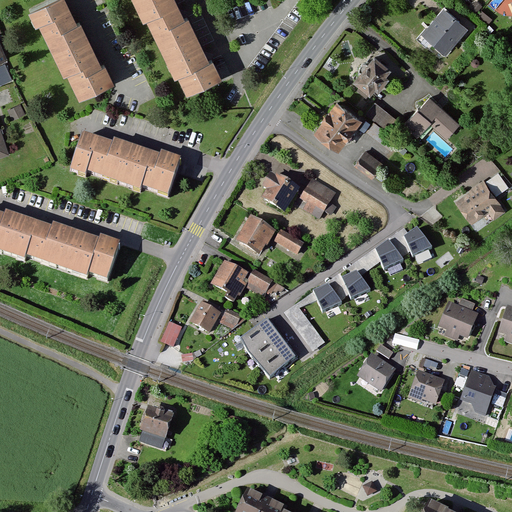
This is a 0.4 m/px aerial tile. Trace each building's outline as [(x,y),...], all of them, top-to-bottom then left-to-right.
[(65,0),(52,0),(30,10),(35,22),(38,20),(63,74),(66,72),(79,98),(114,82),(105,63),(102,65),(81,21),(77,23),(65,0)] [(134,0),(144,19),(149,17),(177,76),(181,74),(190,92),(226,75),(217,57),(213,59),(192,14),(188,15),(180,0),(134,0)] [(459,22),(443,8),(427,26),(429,28),(423,35),(444,54),(457,40),(450,33),(459,22)] [(388,70),(373,58),(366,67),(362,64),(351,79),(359,85),(356,89),(365,96),(374,85),(378,88),(386,79),(383,76),(388,70)] [(0,82),(12,79),(7,61),(0,63),(0,82)] [(429,96),(403,124),(415,135),(429,120),(447,136),(459,122),(429,96)] [(362,115),(340,99),(319,128),(341,144),(362,115)] [(367,111),(387,125),(394,114),(375,100),(367,111)] [(9,108),(13,117),(20,114),(16,104),(9,108)] [(142,188),(168,197),(180,163),(159,156),(157,160),(114,145),(112,150),(82,139),(69,177),(85,182),(86,178),(115,188),(116,184),(140,193),(142,188)] [(361,153),(353,165),(371,178),(379,166),(361,153)] [(286,214),(302,190),(279,176),(278,178),(273,175),(265,188),(269,191),(264,200),(286,214)] [(327,189),(314,181),(304,200),(327,213),(332,204),(322,198),(327,189)] [(483,181),(455,202),(471,224),(499,202),(483,181)] [(1,222),(0,221),(0,252),(24,261),(25,258),(86,280),(87,277),(108,284),(121,249),(98,240),(96,246),(53,230),(52,235),(3,218),(1,222)] [(277,234),(252,220),(239,244),(259,256),(268,240),(272,243),(277,234)] [(430,248),(417,230),(406,239),(413,256),(430,248)] [(303,244),(285,233),(279,244),(297,254),(303,244)] [(402,261),(388,244),(377,252),(384,269),(402,261)] [(245,276),(224,265),(213,286),(227,293),(224,298),(233,303),(237,297),(238,298),(245,285),(241,283),(245,276)] [(248,281),(246,284),(264,294),(265,291),(271,295),(274,290),(278,290),(282,293),(284,289),(257,273),(253,280),(248,281)] [(369,291),(356,274),(342,280),(352,299),(369,291)] [(327,287),(315,293),(323,312),(340,304),(327,287)] [(476,305),(461,299),(458,306),(473,312),(476,305)] [(476,316),(448,305),(439,328),(467,340),(476,316)] [(206,309),(199,306),(189,324),(208,335),(219,314),(207,307),(206,309)] [(511,308),(506,307),(498,333),(511,337),(511,308)] [(226,310),(223,317),(237,323),(240,317),(226,310)] [(161,342),(174,348),(183,329),(170,323),(161,342)] [(292,358),(267,323),(243,340),(249,352),(270,377),(292,358)] [(394,354),(382,346),(378,351),(390,360),(394,354)] [(193,354),(182,356),(183,363),(195,361),(193,354)] [(397,373),(374,357),(363,374),(376,383),(373,387),(383,394),(397,373)] [(490,378),(470,371),(461,401),(488,409),(495,389),(491,388),(492,385),(488,384),(490,378)] [(442,382),(416,374),(410,393),(425,397),(424,401),(435,404),(442,382)] [(155,417),(150,415),(142,440),(170,449),(172,441),(165,439),(172,415),(157,410),(155,417)] [(363,487),(367,496),(377,492),(373,482),(363,487)] [(267,501),(249,493),(241,511),(287,511),(288,510),(267,501)]
